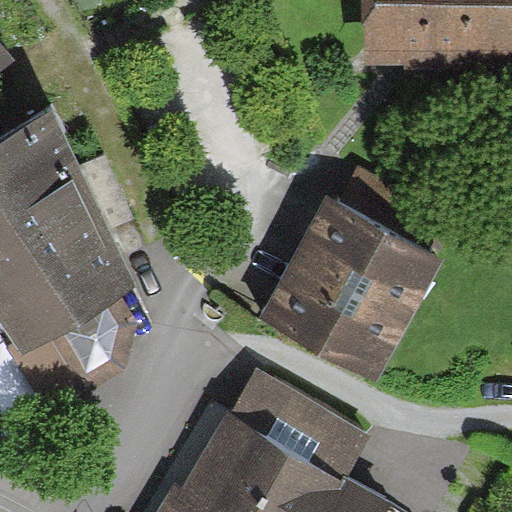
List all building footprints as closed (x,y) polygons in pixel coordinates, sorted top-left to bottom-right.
[(511,0),(381,0),(382,67),(511,65),(511,0)] [(0,79),(20,65),(0,38),(0,79)] [(138,288),(52,109),(0,142),(0,316),(17,342),(8,348),(45,414),(126,369),(139,322),(124,296),(138,288)] [(373,386),(445,256),(327,192),(256,321),(373,386)] [(162,511),(387,511),(394,500),(349,474),(372,435),(260,370),(231,420),(227,418),(186,490),(177,485),(162,511)]
